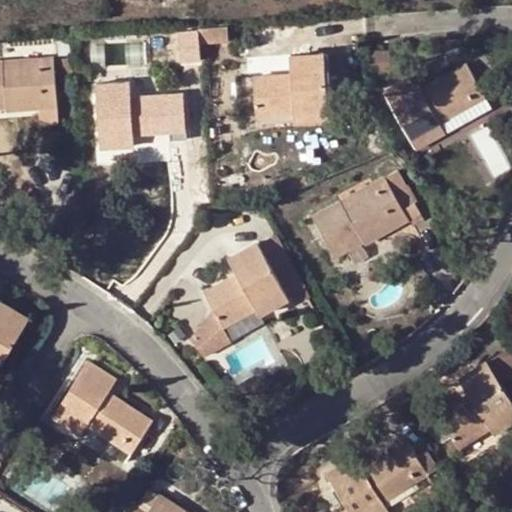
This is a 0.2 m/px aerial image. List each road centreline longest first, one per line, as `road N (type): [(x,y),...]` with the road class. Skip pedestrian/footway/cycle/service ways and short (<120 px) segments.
road 1 (residential): [(243,460),(424,359),(491,282),(511,238)]
road 2 (residential): [(73,302),(123,329),(196,392),(243,460)]
road 3 (residential): [(0,434),(73,302)]
